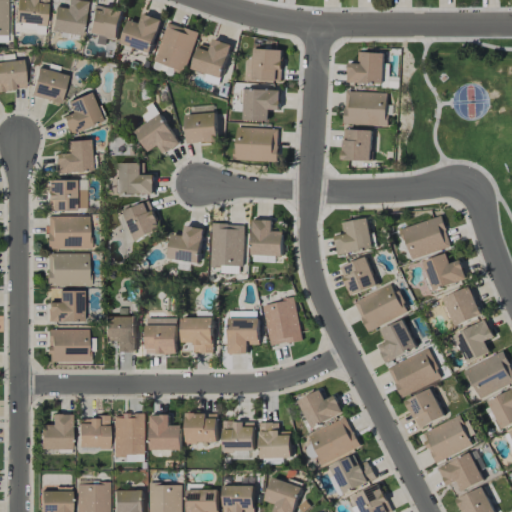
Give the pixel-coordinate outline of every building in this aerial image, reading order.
[(45,24),(46,0),(15,0),(14,22),(45,24)] [(86,0),(81,0),(66,0),(66,7),(54,6),(50,31),(81,35),(86,0)] [(119,40),(122,9),(91,6),(88,33),(95,34),(94,43),(106,45),(107,39),(119,40)] [(129,20),(121,44),(151,53),(162,19),(143,14),(141,23),(129,20)] [(198,31),(167,22),(156,62),(186,71),(198,31)] [(222,78),(232,44),(214,39),(211,49),(199,45),(192,69),(222,78)] [(282,49),(254,49),(253,71),(248,70),(248,80),(281,82),(282,49)] [(348,82),(383,83),(383,53),(361,52),(361,63),(348,63),(348,82)] [(0,61),(0,91),(15,89),(15,87),(25,86),(22,59),(0,61)] [(60,103),(67,75),(37,67),(30,96),(60,103)] [(280,110),(280,90),(244,89),(244,120),(268,120),(269,109),(280,110)] [(387,93),(345,91),(344,125),(386,126),(387,93)] [(69,134),(101,121),(90,92),(68,100),(72,111),(62,116),(69,134)] [(146,122),(159,114),(154,105),(141,113),(146,122)] [(218,142),(217,113),(186,114),(188,143),(218,142)] [(148,152),(158,145),(164,154),(180,143),(161,114),(135,131),(148,152)] [(236,161),(278,162),(279,129),(237,127),(236,161)] [(371,161),(372,130),(343,129),(342,160),(371,161)] [(68,140),(69,153),(55,153),(56,171),(91,170),(90,140),(68,140)] [(154,193),(153,174),(140,175),(140,163),(118,163),(119,194),(154,193)] [(75,179),(46,180),(47,210),(76,210),(75,179)] [(134,240),(160,230),(149,201),(123,211),(134,240)] [(89,216),(47,216),(46,248),(89,249),(89,216)] [(451,247),(441,216),(401,229),(411,260),(451,247)] [(373,248),(367,218),(342,223),(344,233),(334,235),(338,255),(373,248)] [(272,231),(272,220),(252,220),(252,255),(282,255),(283,231),(272,231)] [(211,266),(242,267),(244,225),(212,224),(211,266)] [(199,263),(204,228),(185,226),(183,235),(172,234),(168,259),(199,263)] [(88,253),(46,253),(46,286),(89,285),(88,253)] [(461,260),(449,263),(447,254),(425,260),(432,289),(466,280),(461,260)] [(350,295),(377,286),(367,257),(340,266),(350,295)] [(354,301),(367,331),(407,313),(393,283),(354,301)] [(455,327),(482,315),(469,287),(442,299),(455,327)] [(48,322),(83,321),(83,290),(58,291),(58,302),(47,302),(48,322)] [(302,340),(295,299),(263,305),(271,346),(302,340)] [(104,316),(105,341),(116,340),(116,352),(136,352),(135,316),(104,316)] [(146,354),(177,354),(177,318),(146,318),(146,354)] [(213,318),(182,318),(181,343),(193,343),(193,353),(212,353),(213,318)] [(259,318),(228,318),(229,354),(248,354),(248,345),(259,345),(259,318)] [(385,363),(417,348),(404,320),(380,331),(385,342),(377,346),(385,363)] [(494,337),(486,320),(455,334),(467,362),(490,352),(485,341),(494,337)] [(47,362),(88,361),(88,329),(47,329),(47,362)] [(442,379),(429,349),(387,367),(400,397),(442,379)] [(511,384),(511,371),(504,352),(465,368),(478,398),(511,384)] [(405,401),(419,429),(445,416),(431,388),(405,401)] [(511,389),(488,401),(501,429),(511,423),(511,389)] [(298,400),(311,428),(343,414),(335,395),(325,400),(321,390),(298,400)] [(71,414),(51,413),(51,425),(40,425),(40,449),(70,449),(71,414)] [(218,442),(217,413),(186,414),(187,443),(218,442)] [(145,414),(113,414),(113,455),(145,454),(145,414)] [(472,435),(463,414),(421,432),(435,463),(472,446),(468,437),(472,435)] [(182,450),(182,425),(170,425),(170,415),(151,415),(151,450),(182,450)] [(108,447),(108,417),(77,416),(77,447),(108,447)] [(359,449),(348,418),(307,433),(312,446),(306,448),(310,459),(317,456),(320,464),(359,449)] [(223,451),(254,451),(255,422),(223,421),(223,451)] [(260,458),(292,458),(291,432),(279,433),(279,422),(259,423),(260,458)] [(439,469),(448,486),(457,481),(462,491),(484,480),(470,453),(439,469)] [(376,480),(368,461),(354,466),(351,457),(332,465),(342,493),(376,480)] [(294,511),(302,487),(273,477),(265,501),(276,504),(273,511),(294,511)] [(76,484),(75,511),(108,511),(108,483),(76,484)] [(391,511),(380,483),(348,496),(353,507),(352,507),(353,511),(391,511)] [(181,511),(182,485),(150,485),(149,511),(181,511)] [(254,511),(255,485),(223,486),(223,511),(254,511)] [(456,499),(462,511),(494,511),(483,487),(456,499)] [(113,490),(113,511),(144,511),(144,489),(113,490)] [(187,511),(218,511),(219,490),(188,489),(187,511)] [(71,511),(71,491),(40,492),(40,511),(71,511)]
